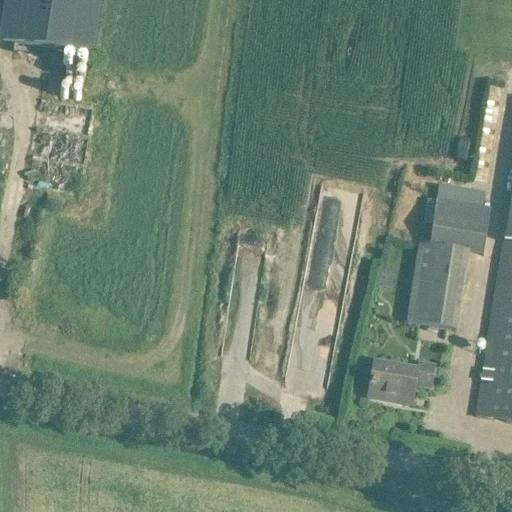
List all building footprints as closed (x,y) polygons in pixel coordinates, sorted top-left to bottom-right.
[(5,0),(0,33),(0,44),(94,60),(103,0),(5,0)] [(511,171),(501,255),(499,255),(477,422),(511,426),(511,171)] [(331,380),(364,193),(320,185),(298,313),(296,313),(286,372),(331,380)] [(491,211),(437,202),(430,247),(483,256),(491,211)] [(468,254),(418,246),(405,326),(455,334),(468,254)] [(374,366),(372,378),(369,397),(398,402),(397,405),(412,408),(415,389),(430,392),(435,368),(419,365),(418,374),(374,366)]
